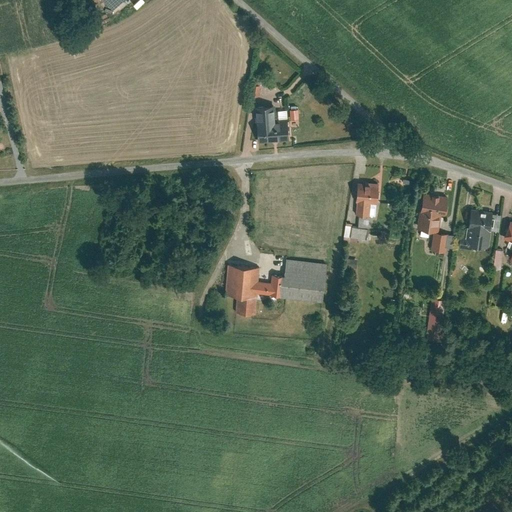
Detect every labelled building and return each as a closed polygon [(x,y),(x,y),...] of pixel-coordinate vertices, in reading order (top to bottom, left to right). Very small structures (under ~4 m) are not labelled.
[(263,77),(254,76),(251,94),(260,95),(263,77)] [(258,104),(260,140),(289,138),(289,122),(281,123),(281,119),(276,119),(276,103),(258,104)] [(299,107),(290,108),(291,119),(300,118),(299,107)] [(380,182),(356,181),(353,216),(357,216),(370,217),(371,205),(378,205),(380,182)] [(433,249),(448,251),(451,234),(443,233),(446,214),(448,214),(451,195),(425,191),(422,208),(420,208),(417,228),(436,232),(433,249)] [(498,214),(469,211),(467,226),(471,227),(469,248),(491,250),(493,227),(496,229),(498,214)] [(370,217),(357,216),(356,224),(345,223),(343,242),(358,244),(358,239),(368,240),(370,217)] [(511,222),(507,221),(500,238),(509,241),(506,249),(511,251),(511,259),(511,260),(511,259),(511,222)] [(506,270),(506,249),(496,249),(496,270),(506,270)] [(327,262),(288,257),(286,275),(284,295),(323,300),(327,262)] [(262,268),(229,263),(225,292),(239,294),(258,296),(259,292),(260,280),(262,268)] [(272,293),(284,295),(286,275),(275,273),(274,282),(272,293)] [(272,293),(274,282),(260,280),(259,292),(272,293)] [(239,294),(237,310),(256,312),(258,296),(239,294)] [(444,301),(432,299),(429,318),(442,320),(444,301)] [(391,376),(408,377),(408,368),(392,367),(391,376)]
